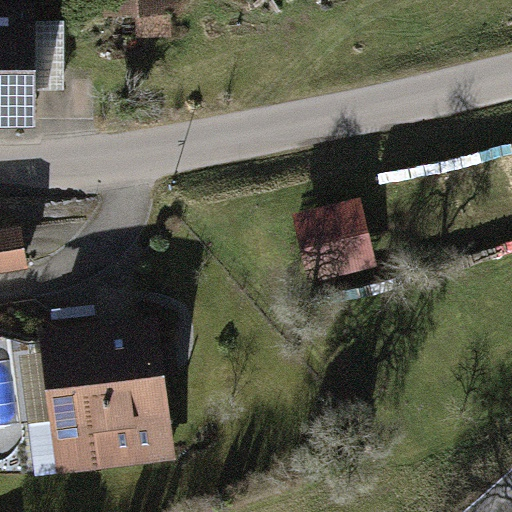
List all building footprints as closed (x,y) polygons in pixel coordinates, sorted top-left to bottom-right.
[(177,0),(99,0),(99,18),(178,17),(177,0)] [(0,112),(33,111),(29,2),(0,2),(0,112)] [(368,185),(299,195),(308,261),(377,252),(368,185)] [(13,218),(0,220),(0,266),(22,262),(13,218)] [(153,308),(39,321),(56,466),(170,453),(153,308)]
